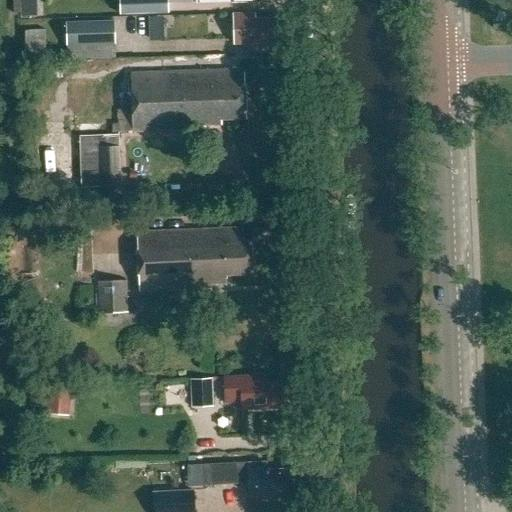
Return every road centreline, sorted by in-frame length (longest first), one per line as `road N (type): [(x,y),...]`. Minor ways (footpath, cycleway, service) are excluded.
road 1 (unclassified): [(331,511),(310,0)]
road 2 (secondary): [(452,511),(433,62)]
